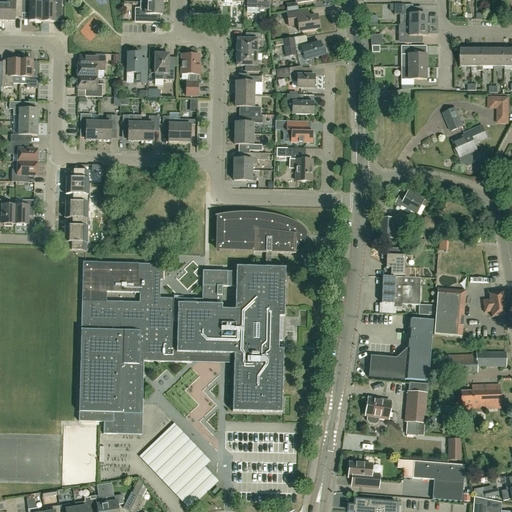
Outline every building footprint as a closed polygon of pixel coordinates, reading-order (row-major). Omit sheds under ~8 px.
[(10,0),(10,3),(2,3),(1,21),(14,22),(15,10),(22,10),(21,0),(10,0)] [(21,0),(22,10),(21,11),(28,11),(28,12),(28,22),(41,22),(42,3),(41,0),(21,0)] [(62,9),(61,0),(54,0),(54,3),(42,3),(41,22),(54,23),(55,9),(62,9)] [(270,3),(269,0),(246,0),(247,12),(257,13),(257,9),(269,9),(269,3),(270,3)] [(294,0),(296,3),(286,5),(287,12),(298,11),(297,3),(315,0),(314,0),(294,0)] [(135,9),(134,23),(148,23),(148,15),(162,15),(162,3),(145,3),(141,3),(140,9),(135,9)] [(398,25),(427,25),(430,24),(430,17),(427,15),(426,15),(426,14),(413,14),(413,7),(404,7),(404,5),(394,5),(394,15),(404,15),(404,20),(408,20),(409,25),(398,25)] [(310,17),(309,11),(287,14),(289,27),(300,25),(301,32),(319,29),(317,16),(310,17)] [(413,36),(426,36),(426,35),(427,35),(430,34),(430,27),(427,25),(398,25),(398,33),(404,33),(404,43),(413,43),(413,36)] [(237,39),(237,53),(257,53),(257,40),(260,40),(260,34),(248,34),(248,40),(237,39)] [(384,46),(383,35),(373,36),(373,46),(384,46)] [(296,56),(296,55),(303,54),(305,61),(307,66),(316,65),(314,59),(324,55),(320,43),(307,47),(306,37),(294,38),(283,40),(286,58),(296,56)] [(401,68),(426,68),(426,55),(413,55),(413,48),(401,48),(401,68)] [(483,50),(483,67),(494,67),(493,49),(483,50)] [(493,49),(494,67),(504,67),(504,49),(493,49)] [(472,67),(472,50),(461,50),(461,67),(472,67)] [(483,71),(483,67),(483,50),(472,50),(472,67),(472,73),(478,73),(478,71),(483,71)] [(256,67),(257,53),(237,53),(236,66),(247,67),(247,73),(259,73),(260,67),(256,67)] [(146,84),(146,68),(140,68),(141,54),(127,54),(127,74),(134,74),(134,84),(146,84)] [(174,81),(174,68),(174,66),(168,66),(168,55),(155,54),(154,74),(163,74),(163,80),(174,81)] [(198,75),(199,55),(182,55),(181,75),(188,75),(188,83),(186,83),(185,96),(197,97),(198,83),(196,83),(196,75),(198,75)] [(78,64),(78,77),(96,78),(97,70),(102,70),(102,58),(79,57),(79,64),(78,64)] [(1,72),(1,74),(1,86),(1,88),(13,88),(13,77),(20,78),(20,61),(8,60),(8,72),(1,72)] [(20,85),(26,85),(26,88),(38,89),(38,73),(32,73),(32,61),(20,61),(20,78),(20,85)] [(302,76),(302,67),(289,69),(289,82),(297,82),(297,89),(314,89),(314,87),(316,87),(316,79),(314,79),(314,76),(302,76)] [(401,68),(401,80),(401,86),(413,86),(413,80),(426,80),(426,68),(401,68)] [(88,98),(102,98),(102,85),(96,85),(96,78),(78,77),(77,90),(88,90),(88,98)] [(236,82),(236,95),(254,95),(254,83),(261,83),(261,77),(249,77),(249,83),(236,82)] [(253,108),(254,95),(236,95),(235,107),(248,108),(248,113),(250,114),(250,116),(260,116),(260,108),(253,108)] [(301,95),(286,95),(286,109),(292,109),(291,115),(313,115),(313,102),(302,102),(301,100),(301,95)] [(491,98),(490,108),(498,109),(508,110),(509,98),(491,98)] [(19,116),(19,123),(37,123),(38,110),(24,110),(24,103),(9,103),(9,110),(13,110),(13,116),(19,116)] [(451,132),(463,127),(455,109),(443,114),(451,132)] [(98,141),(98,123),(90,123),(91,115),(80,115),(80,128),(86,128),(85,140),(98,141)] [(106,123),(98,123),(98,141),(110,141),(111,128),(116,129),(117,116),(106,116),(106,123)] [(123,116),(122,129),(128,129),(127,142),(140,142),(140,124),(141,117),(123,116)] [(235,123),(235,134),(253,135),(253,124),(262,124),(262,116),(260,116),(250,116),(250,124),(235,123)] [(148,124),(140,124),(140,142),(153,142),(153,129),(159,130),(159,117),(149,117),(148,124)] [(179,143),(179,120),(169,120),(169,118),(163,117),(162,127),(168,128),(168,143),(179,143)] [(195,120),(179,120),(179,143),(190,143),(190,125),(195,125),(195,120)] [(307,122),(275,122),(275,128),(286,129),(286,131),(291,131),(290,143),(312,144),(313,133),(307,133),(307,122)] [(37,123),(19,123),(18,136),(10,135),(10,142),(23,143),(24,136),(37,136),(37,123)] [(477,150),(474,143),(488,137),(483,126),(463,134),(464,137),(453,142),(456,149),(454,150),(458,157),(459,157),(461,162),(464,164),(467,166),(471,165),(472,161),(471,157),(470,154),(477,150)] [(252,145),(253,135),(235,134),(234,145),(249,146),(249,151),(261,152),(262,146),(252,145)] [(23,143),(10,142),(8,142),(8,149),(13,149),(13,155),(18,155),(18,163),(36,163),(37,150),(25,150),(25,143),(23,143)] [(294,160),(294,149),(277,149),(277,157),(290,157),(290,169),(296,169),(296,182),(311,182),(312,160),(294,160)] [(234,159),(234,170),(252,171),(252,165),(257,165),(257,160),(267,161),(267,154),(249,154),(249,160),(234,159)] [(36,176),(36,163),(18,163),(17,170),(11,170),(11,183),(24,183),(25,176),(36,176)] [(252,171),(234,170),(233,181),(256,182),(256,177),(251,177),(252,171)] [(93,243),(86,243),(88,171),(69,171),(69,179),(66,178),(66,195),(69,195),(69,202),(65,202),(65,219),(69,219),(68,227),(65,226),(64,243),(67,243),(67,251),(86,252),(86,248),(93,248),(93,243)] [(396,203),(400,206),(417,214),(424,200),(408,192),(406,196),(401,193),(396,203)] [(12,227),(12,225),(14,225),(15,206),(7,206),(7,201),(0,200),(0,212),(2,213),(1,224),(4,224),(4,227),(12,227)] [(22,206),(15,206),(14,225),(27,225),(28,214),(33,214),(34,201),(23,201),(22,206)] [(159,297),(160,279),(162,279),(163,264),(138,263),(83,262),(82,301),(78,422),(103,423),(103,434),(142,435),(142,415),(142,413),(144,362),(187,363),(191,363),(192,358),(230,359),(233,359),(232,412),(282,413),(283,350),(278,349),(278,341),(282,341),(283,318),(284,318),(285,268),(270,268),(271,253),(295,254),(295,252),(300,251),(304,248),(307,244),(309,240),(310,236),(308,236),(306,231),(303,227),(298,223),(293,221),(283,218),(273,215),(266,214),(260,213),(253,213),(246,213),(240,213),(234,213),(227,214),(221,215),(215,216),(215,217),(217,217),(222,251),(218,251),(253,252),(265,253),(265,268),(236,267),(236,272),(202,271),(202,298),(159,297)] [(433,233),(438,223),(436,222),(425,217),(420,226),(433,233)] [(393,239),(394,218),(380,218),(380,238),(393,239)] [(405,269),(405,256),(405,249),(382,249),(381,257),(381,260),(387,260),(387,269),(391,269),(391,275),(405,276),(405,269)] [(408,253),(408,265),(417,265),(417,254),(408,253)] [(420,279),(404,278),(382,277),(381,304),(393,305),(393,308),(402,309),(402,305),(419,305),(420,279)] [(462,338),(466,292),(437,289),(434,336),(462,338)] [(506,316),(503,292),(489,294),(490,299),(482,300),(484,314),(491,313),(492,317),(506,316)] [(434,306),(419,305),(419,315),(433,315),(434,306)] [(428,382),(431,338),(433,321),(408,319),(405,353),(399,359),(369,357),(367,377),(428,382)] [(476,353),(476,355),(441,356),(441,374),(476,373),(476,367),(505,367),(505,353),(476,353)] [(481,409),(500,409),(499,385),(472,386),(472,391),(460,391),(461,410),(472,410),(472,412),(481,412),(481,409)] [(406,435),(417,436),(423,436),(427,394),(407,392),(405,422),(407,422),(406,435)] [(378,422),(378,418),(388,420),(391,403),(368,399),(365,416),(368,416),(367,421),(369,423),(375,424),(378,422)] [(448,440),(448,460),(460,460),(460,440),(448,440)] [(413,478),(433,480),(432,500),(462,502),(465,466),(414,462),(413,478)] [(352,486),(361,487),(378,488),(379,476),(371,475),(372,465),(349,463),(348,478),(352,478),(352,486)] [(211,474),(182,502),(189,510),(219,482),(211,474)] [(511,477),(508,478),(510,487),(505,488),(506,490),(501,491),(503,501),(508,500),(511,498),(511,477)] [(138,479),(131,493),(123,509),(129,511),(143,485),(138,479)] [(136,511),(147,491),(143,485),(129,511),(136,511)] [(497,489),(492,490),(484,492),(485,498),(498,496),(497,489)] [(112,503),(107,503),(107,511),(118,511),(117,505),(123,504),(122,496),(111,497),(112,503)] [(86,511),(86,510),(91,509),(91,504),(90,501),(90,498),(84,499),(85,502),(75,504),(75,508),(75,511),(86,511)] [(106,498),(90,501),(91,504),(91,509),(91,511),(96,511),(97,511),(107,511),(107,503),(106,498)] [(352,507),(351,511),(396,511),(397,504),(355,500),(354,507),(352,507)]
